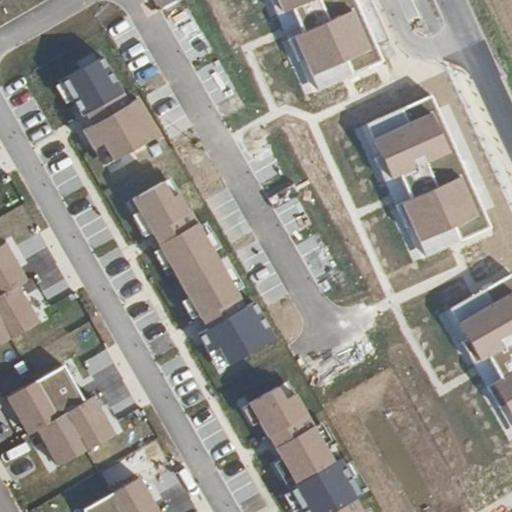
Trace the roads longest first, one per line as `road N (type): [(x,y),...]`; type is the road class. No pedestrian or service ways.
road 1 (residential): [(0,114),(226,511),(6,511),(0,500)]
road 2 (residential): [(135,0),(331,335)]
